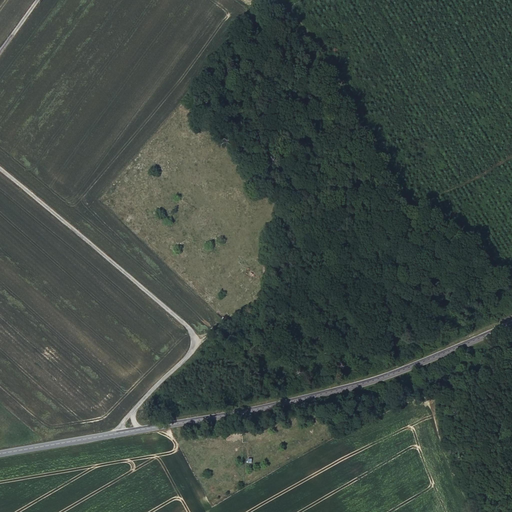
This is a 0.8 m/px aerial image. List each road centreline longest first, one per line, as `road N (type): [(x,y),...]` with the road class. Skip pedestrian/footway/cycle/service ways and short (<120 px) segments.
road 1 (track): [(151,425),(224,373),(288,296),(329,262),(511,154)]
road 2 (tertiary): [(511,320),(408,366),(120,432)]
road 3 (unclassified): [(120,432),(190,349),(190,331),(0,169)]
road 4 (tertiary): [(120,432),(0,453)]
